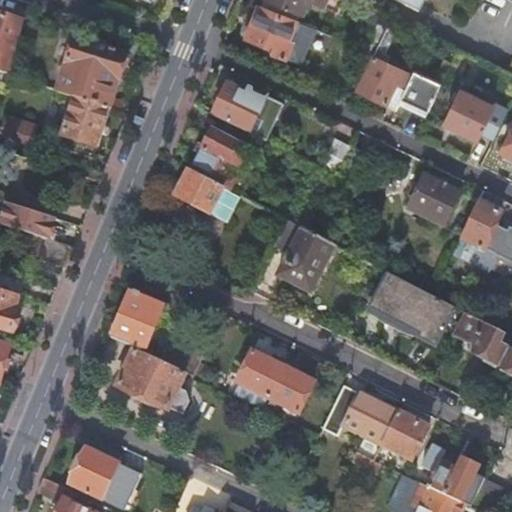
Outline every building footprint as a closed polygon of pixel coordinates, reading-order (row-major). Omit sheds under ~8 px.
[(337,15),(344,0),(262,0),(263,0),(302,17),(308,2),(337,15)] [(425,0),(401,0),(421,9),(425,0)] [(298,23),(258,7),(245,39),(271,50),(270,53),(300,66),(315,30),(298,23)] [(0,73),(4,75),(10,77),(18,52),(13,50),(21,22),(0,16),(0,73)] [(18,52),(26,24),(21,22),(13,50),(18,52)] [(393,33),(374,24),(363,50),(361,56),(371,61),(356,93),(396,111),(400,102),(412,77),(379,62),(393,33)] [(74,40),(58,92),(67,95),(75,97),(75,99),(109,110),(118,81),(120,82),(128,56),(74,40)] [(471,58),(458,51),(456,58),(452,65),(449,72),(461,78),(467,65),(478,71),(482,63),(471,58)] [(435,83),(414,72),(412,77),(400,102),(410,107),(409,109),(427,117),(449,72),(452,65),(445,62),(435,83)] [(227,87),(212,117),(265,143),(283,107),(241,87),(238,93),(227,87)] [(497,133),(507,114),(462,92),(446,123),(461,130),(460,132),(478,141),(482,133),(494,139),(497,133)] [(109,110),(75,99),(62,137),(98,148),(109,110)] [(38,129),(8,122),(2,145),(32,152),(38,129)] [(224,190),(229,193),(232,188),(237,192),(242,183),(236,180),(251,152),(212,132),(191,172),(224,190)] [(338,178),(351,149),(335,142),(322,170),(338,178)] [(369,158),(354,151),(343,175),(357,182),(369,158)] [(191,172),(189,172),(175,198),(210,217),(224,190),(191,172)] [(461,196),(425,178),(408,211),(445,229),(461,196)] [(227,226),(241,198),(229,193),(224,190),(210,217),(227,226)] [(380,199),(374,195),(364,216),(371,219),(380,199)] [(479,202),(456,251),(475,260),(480,250),(485,251),(503,214),(479,202)] [(49,242),(56,220),(7,205),(0,227),(43,240),(49,242)] [(290,224),(278,247),(292,255),(280,276),(313,294),(337,249),(290,224)] [(65,271),(73,249),(49,242),(43,240),(36,262),(65,271)] [(434,299),(389,275),(371,310),(438,344),(456,310),(434,299)] [(0,287),(16,292),(18,283),(0,277),(0,287)] [(19,299),(14,298),(16,292),(0,287),(0,330),(14,334),(20,315),(15,314),(19,299)] [(131,295),(112,341),(135,352),(188,376),(195,380),(201,365),(206,354),(173,339),(175,334),(157,325),(164,310),(131,295)] [(24,301),(19,299),(15,314),(20,315),(24,301)] [(511,339),(496,331),(467,316),(456,337),(471,345),(469,347),(472,355),(511,376),(511,339)] [(0,379),(10,346),(0,343),(0,379)] [(188,376),(135,352),(117,389),(170,415),(171,412),(185,419),(191,405),(187,395),(181,391),(188,376)] [(263,412),(269,401),(285,370),(254,354),(237,385),(239,386),(234,398),(263,412)] [(209,369),(201,365),(195,380),(203,383),(209,369)] [(285,370),(269,401),(300,417),(315,386),(285,370)] [(344,428),(382,447),(399,414),(362,395),(360,397),(345,389),(323,433),(338,440),(344,428)] [(374,463),(382,467),(388,470),(394,458),(386,455),(389,451),(413,463),(430,430),(399,414),(382,447),(374,463)] [(437,468),(428,488),(430,490),(478,511),(502,511),(511,493),(476,477),(479,470),(463,461),(460,467),(457,472),(450,468),(452,463),(444,459),(446,456),(433,449),(426,463),(437,468)] [(126,511),(143,477),(87,452),(71,487),(126,511)] [(357,456),(353,466),(363,470),(368,461),(357,456)] [(369,461),(368,461),(363,470),(377,477),(382,467),(374,463),(369,461)] [(460,467),(452,463),(450,468),(457,472),(460,467)] [(86,511),(74,506),(78,497),(45,481),(39,495),(63,506),(59,511),(86,511)] [(478,511),(430,490),(428,488),(423,486),(417,500),(419,500),(415,509),(420,511),(478,511)]
